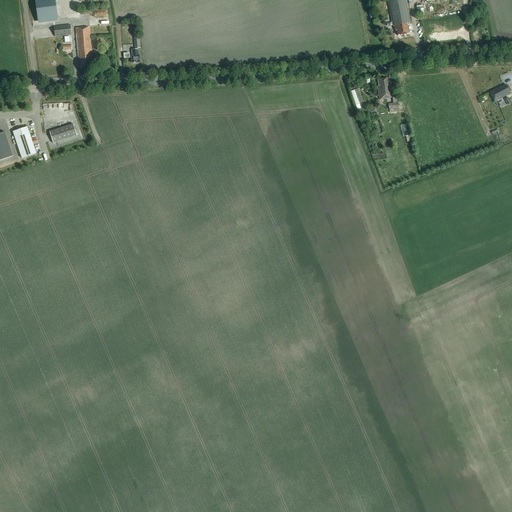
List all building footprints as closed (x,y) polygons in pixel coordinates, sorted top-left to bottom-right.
[(55,0),(35,0),(38,23),(58,21),(55,0)] [(388,26),(392,25),(393,25),(393,26),(394,26),(395,31),(397,30),(398,36),(409,34),(407,24),(410,23),(406,0),(387,0),(392,22),(387,23),(388,26)] [(70,25),(54,27),(55,37),(72,35),(70,25)] [(93,63),(98,63),(98,59),(93,60),(90,27),(76,28),(78,59),(79,59),(79,64),(80,64),(80,67),(81,66),(81,68),(92,67),(92,65),(93,65),(93,63)] [(136,62),(140,62),(139,55),(138,55),(138,50),(133,50),(133,56),(132,56),(132,63),(133,64),(135,64),(136,62)] [(379,100),(393,98),(391,88),(389,78),(377,80),(378,86),(377,86),(379,100)] [(501,86),(490,92),(495,102),(502,98),(506,95),(510,93),(509,91),(510,90),(508,86),(506,87),(505,85),(502,87),(501,86)] [(351,91),(358,110),(366,108),(359,89),(351,91)] [(398,103),(389,104),(390,113),(400,112),(398,103)] [(53,143),(77,136),(73,124),(50,132),(53,143)] [(13,132),(22,158),(36,154),(27,127),(13,132)] [(0,160),(13,156),(5,132),(0,133),(0,160)]
